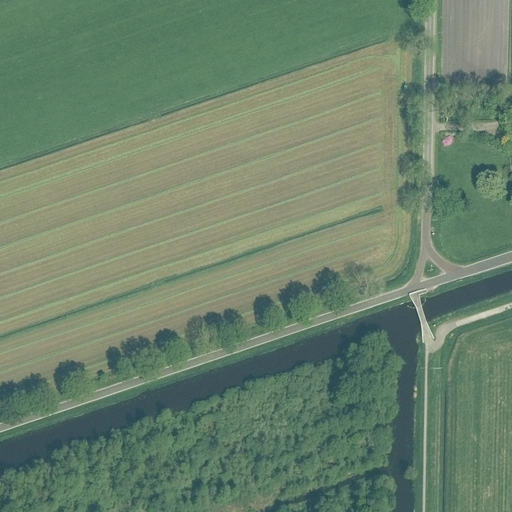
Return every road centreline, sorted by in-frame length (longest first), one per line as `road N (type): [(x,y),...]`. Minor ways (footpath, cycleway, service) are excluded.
road 1 (unclassified): [(0,429),(410,290)]
road 2 (unclassified): [(425,247),(429,0)]
road 3 (track): [(432,511),(436,344)]
